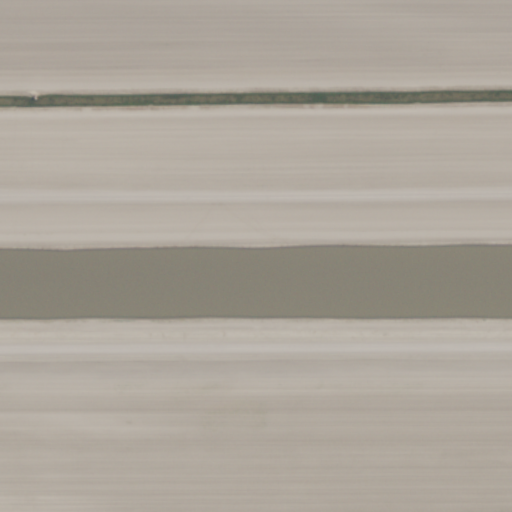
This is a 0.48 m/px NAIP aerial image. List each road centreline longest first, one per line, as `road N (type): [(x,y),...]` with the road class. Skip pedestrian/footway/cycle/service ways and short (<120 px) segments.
road 1 (track): [(0,194),(511,191)]
road 2 (track): [(0,330),(511,328)]
